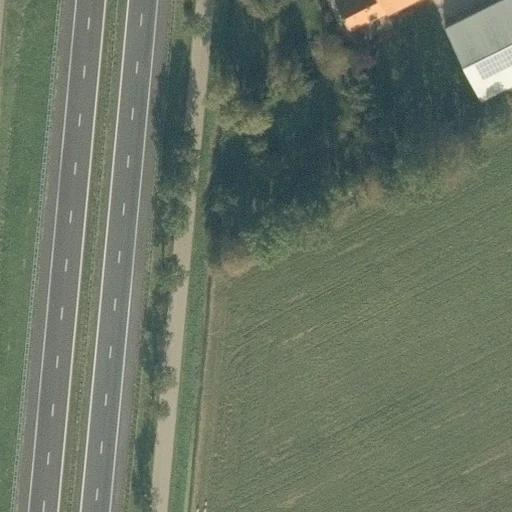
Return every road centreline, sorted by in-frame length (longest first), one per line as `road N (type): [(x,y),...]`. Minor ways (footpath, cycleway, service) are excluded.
road 1 (motorway): [(94,511),(142,0)]
road 2 (motorway): [(89,0),(42,511)]
road 3 (unclassified): [(156,511),(203,0)]
